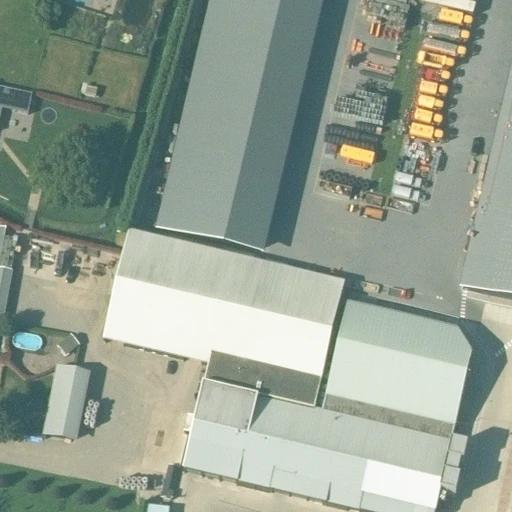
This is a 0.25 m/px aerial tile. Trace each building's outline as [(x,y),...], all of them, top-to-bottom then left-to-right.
[(210,0),(156,231),(255,254),(314,0),(210,0)] [(94,99),(96,90),(83,87),(81,95),(94,99)] [(31,97),(0,90),(0,111),(12,114),(27,117),(31,97)] [(511,98),(467,292),(511,302),(511,98)] [(347,511),(435,511),(453,434),(475,338),(345,308),(321,415),(313,414),(343,286),(127,237),(102,345),(208,368),(204,388),(203,387),(183,473),(347,511)] [(0,271),(0,320),(3,321),(11,274),(0,271)] [(78,348),(70,339),(57,350),(65,359),(78,348)] [(86,379),(60,374),(48,438),(73,443),(86,379)]
